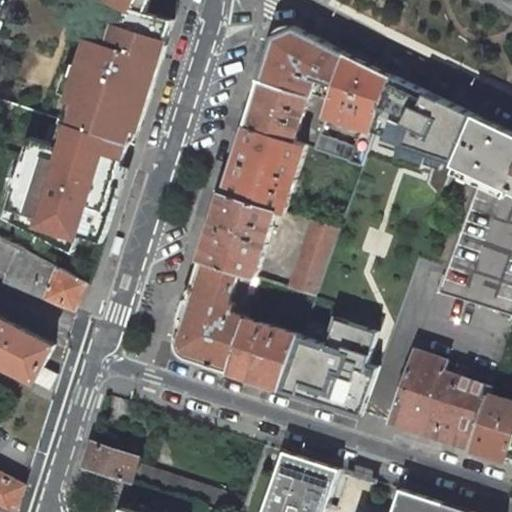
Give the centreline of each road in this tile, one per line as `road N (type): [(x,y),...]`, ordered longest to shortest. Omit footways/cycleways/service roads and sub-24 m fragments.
road 1 (residential): [(511,491),(94,357)]
road 2 (tertiary): [(216,0),(128,282),(94,357)]
road 3 (residential): [(511,109),(296,0)]
road 4 (tertiary): [(94,357),(47,511)]
